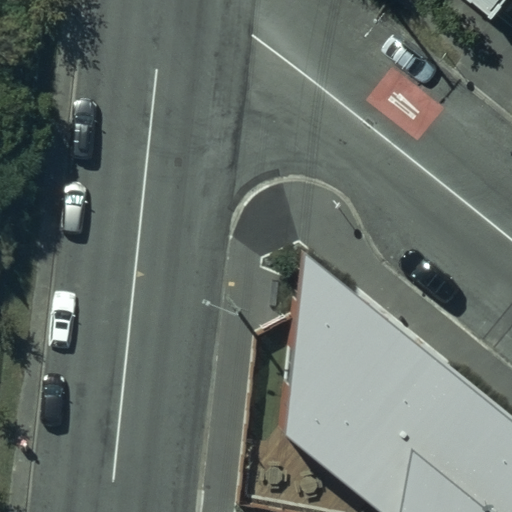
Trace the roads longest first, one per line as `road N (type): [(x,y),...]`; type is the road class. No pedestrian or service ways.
road 1 (secondary): [(115,511),(170,0)]
road 2 (residential): [(207,0),(511,245)]
